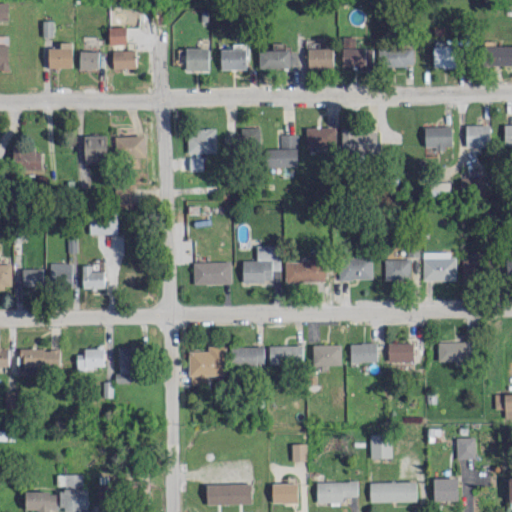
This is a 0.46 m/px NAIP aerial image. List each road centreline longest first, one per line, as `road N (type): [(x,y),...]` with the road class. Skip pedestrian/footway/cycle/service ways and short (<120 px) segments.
road 1 (residential): [(0,316),(511,307)]
road 2 (residential): [(0,99),(511,91)]
road 3 (residential): [(175,511),(163,33)]
